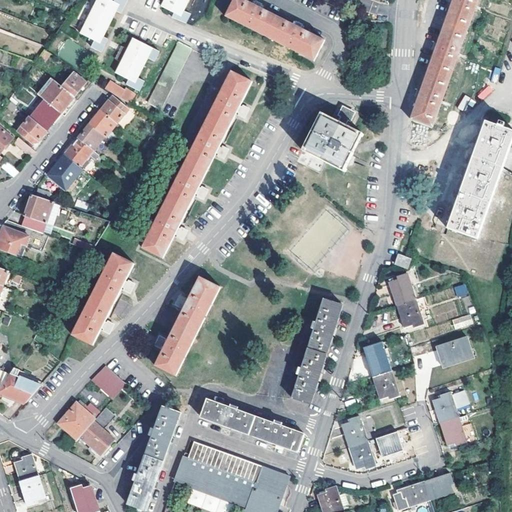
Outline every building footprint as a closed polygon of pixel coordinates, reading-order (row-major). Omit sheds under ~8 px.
[(115,0),(115,1),(111,0),(97,0),(81,33),(95,41),(93,47),(102,51),(109,36),(105,34),(116,11),(120,13),(126,0),(115,0)] [(193,14),(185,10),(190,0),(165,0),(162,7),(176,14),(174,18),(188,24),(193,14)] [(324,40),(303,29),(304,26),(299,23),(294,20),(292,24),(262,9),(264,5),(259,2),(253,0),(252,3),(244,0),(233,0),(226,16),(314,61),(324,40)] [(477,0),(453,0),(437,47),(421,94),(411,119),(433,127),(477,0)] [(148,59),(155,62),(160,52),(134,39),(116,73),(130,80),(128,85),(140,90),(145,80),(139,76),(148,59)] [(161,110),(193,48),(179,42),(148,104),(161,110)] [(44,61),(50,54),(44,50),(39,57),(44,61)] [(178,228),(196,193),(198,194),(197,196),(202,199),(203,196),(201,195),(202,193),(203,191),(205,191),(207,189),(202,186),(200,189),(199,188),(216,153),(218,154),(217,156),(222,158),(223,156),(222,155),(223,152),(224,150),(226,151),(227,148),(222,146),(221,148),(219,147),(237,112),(239,113),(238,115),(243,118),(244,115),(242,114),(244,111),(245,109),(246,110),(248,107),(243,105),(242,107),(240,107),(252,82),(232,71),(142,247),(163,258),(175,234),(177,234),(176,237),(181,239),(183,237),(181,236),(182,233),(183,231),(185,232),(186,229),(181,227),(180,229),(178,228)] [(74,73),(62,87),(74,97),(86,82),(74,73)] [(53,80),(51,78),(37,94),(40,96),(53,80)] [(45,100),(60,113),(64,108),(74,97),(62,87),(53,80),(40,96),(45,100)] [(111,85),(107,91),(109,93),(111,94),(115,88),(111,85)] [(484,101),(492,89),(486,85),(478,97),(484,101)] [(119,91),(115,97),(119,100),(123,93),(119,91)] [(466,112),(473,99),(464,95),(458,108),(466,112)] [(101,110),(117,123),(129,109),(113,96),(101,110)] [(17,106),(8,99),(5,104),(13,111),(17,106)] [(45,100),(31,118),(46,130),(60,113),(45,100)] [(343,171),(362,133),(345,124),(347,120),(352,122),(356,115),(348,111),(340,107),(336,114),(340,116),(338,121),(321,112),(302,150),(343,171)] [(101,110),(90,124),(105,137),(106,138),(117,123),(101,110)] [(46,130),(31,118),(29,116),(18,131),(32,142),(37,142),(46,130)] [(476,239),(511,138),(511,131),(485,122),(479,140),(466,175),(453,211),(447,228),(476,239)] [(90,124),(79,138),(93,151),(105,137),(90,124)] [(0,127),(0,153),(13,138),(0,127)] [(36,152),(18,137),(13,143),(31,157),(36,152)] [(93,151),(79,138),(65,155),(79,167),(90,154),(96,159),(99,155),(93,151)] [(79,167),(65,155),(48,175),(66,190),(82,169),(79,167)] [(19,172),(6,162),(2,168),(14,177),(16,175),(19,172)] [(38,189),(35,196),(48,201),(50,193),(38,189)] [(35,196),(32,195),(21,226),(32,229),(42,233),(54,203),(48,201),(35,196)] [(110,222),(81,212),(69,243),(92,251),(110,222)] [(4,227),(0,236),(0,249),(16,255),(20,244),(25,246),(32,229),(21,226),(6,220),(2,226),(4,227)] [(93,346),(103,328),(104,328),(103,331),(108,334),(109,331),(108,330),(109,327),(110,325),(112,326),(113,323),(108,321),(107,323),(105,322),(123,287),(125,288),(123,290),(129,293),(130,290),(128,289),(129,287),(130,284),(132,285),(134,283),(129,280),(127,282),(126,281),(135,264),(114,253),(72,335),(93,346)] [(407,269),(410,259),(398,255),(395,264),(407,269)] [(0,268),(0,284),(3,286),(9,272),(0,268)] [(414,300),(406,275),(390,280),(390,283),(389,283),(396,306),(414,300)] [(183,306),(185,307),(167,342),(165,341),(166,339),(161,336),(159,339),(161,340),(160,342),(159,345),(157,344),(156,346),(161,349),(162,346),(164,347),(154,365),(175,376),(220,288),(200,277),(187,301),(186,301),(187,298),(182,296),(180,298),(182,299),(181,302),(180,304),(178,303),(177,306),(182,308),(183,306)] [(467,294),(463,286),(457,288),(460,297),(467,294)] [(426,310),(423,298),(414,300),(418,312),(426,310)] [(342,305),(325,299),(317,323),(314,322),(312,328),(315,329),(302,368),(300,368),(297,374),(300,375),(293,398),(311,404),(319,378),(334,332),(342,305)] [(418,312),(414,300),(396,306),(403,329),(405,329),(406,332),(422,326),(418,312)] [(452,320),(455,330),(473,324),(470,314),(452,320)] [(473,357),(468,338),(436,348),(442,367),(473,357)] [(391,371),(383,346),(365,352),(366,354),(365,355),(372,377),(391,371)] [(104,367),(91,382),(113,400),(125,386),(104,367)] [(0,389),(1,389),(11,374),(1,370),(0,374),(0,389)] [(400,397),(391,371),(372,377),(380,400),(381,399),(382,402),(400,397)] [(41,386),(40,385),(11,373),(11,374),(1,389),(0,390),(0,392),(26,403),(41,386)] [(458,417),(450,392),(433,397),(433,400),(432,401),(439,423),(458,417)] [(207,399),(201,417),(224,426),(223,429),(226,430),(230,431),(231,428),(268,442),(267,444),(270,445),(274,447),(275,444),(298,452),(305,434),(282,426),(283,423),(275,421),(274,423),(238,410),(238,408),(232,405),(231,408),(207,399)] [(95,422),(96,421),(78,404),(60,424),(68,431),(70,430),(79,438),(75,441),(76,442),(81,437),(95,422)] [(172,439),(181,413),(163,407),(155,430),(152,429),(150,436),(152,437),(139,475),(136,474),(134,481),(137,482),(128,505),(146,511),(156,484),(172,439)] [(117,419),(106,409),(96,421),(107,430),(117,419)] [(367,441),(359,417),(343,422),(344,424),(342,425),(349,447),(367,441)] [(467,442),(458,417),(439,423),(447,446),(448,445),(449,448),(467,442)] [(95,422),(81,437),(101,456),(115,441),(95,422)] [(380,456),(403,451),(398,432),(376,437),(380,456)] [(375,466),(367,441),(349,447),(356,469),(358,468),(359,471),(375,466)] [(185,454),(176,480),(249,506),(247,511),(249,511),(276,511),(289,477),(262,468),(262,467),(193,442),(189,456),(185,454)] [(20,482),(39,476),(32,454),(14,460),(15,463),(14,463),(20,482)] [(450,473),(424,482),(431,500),(453,493),(452,492),(455,491),(450,473)] [(39,476),(20,482),(27,502),(28,502),(29,504),(46,498),(39,476)] [(397,510),(431,500),(424,482),(399,490),(401,496),(393,499),(397,510)] [(70,487),(72,492),(79,511),(98,511),(100,511),(92,486),(81,489),(80,484),(70,487)] [(344,511),(343,507),(339,495),(336,488),(319,493),(320,495),(319,496),(323,511),(344,511)] [(392,495),(393,499),(401,496),(399,490),(395,491),(396,494),(392,495)] [(345,493),(339,495),(343,507),(349,505),(345,493)]
